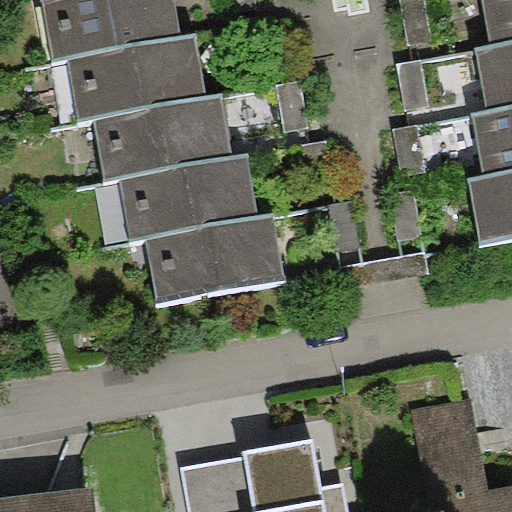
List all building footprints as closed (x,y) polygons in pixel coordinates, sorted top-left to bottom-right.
[(174,0),(43,0),(40,1),(52,67),(69,64),(183,43),(174,0)] [(256,0),(232,0),(235,14),(258,9),(256,0)] [(424,0),(404,0),(400,1),(410,46),(433,42),(424,0)] [(511,0),(481,0),(491,50),(511,46),(511,0)] [(274,23),(251,28),(260,73),(283,69),(274,23)] [(69,64),(80,124),(92,122),(209,100),(197,40),(183,43),(69,64)] [(476,53),(487,117),(511,113),(511,46),(491,50),(476,53)] [(419,61),(396,66),(406,111),(429,107),(419,61)] [(300,83),(277,87),(286,133),(309,128),(300,83)] [(119,183),(235,162),(223,98),(209,100),(92,122),(104,186),(119,183)] [(473,120),(484,181),(511,176),(511,113),(487,117),(473,120)] [(417,128),(393,131),(401,177),(424,174),(417,128)] [(326,143),(303,148),(312,194),(335,189),(326,143)] [(145,241),(258,222),(248,161),(235,162),(119,183),(129,244),(145,241)] [(511,240),(511,176),(484,181),(469,184),(479,246),(511,240)] [(413,191),(390,196),(399,242),(422,237),(413,191)] [(351,201),(328,206),(338,252),(361,247),(351,201)] [(258,222),(145,241),(157,309),(286,284),(275,220),(258,222)] [(511,511),(511,490),(489,495),(474,400),(392,413),(407,511),(511,511)] [(313,443),(244,455),(245,460),(253,511),(347,511),(343,487),(321,491),(313,443)] [(253,511),(245,460),(181,471),(188,511),(253,511)] [(94,511),(91,493),(0,502),(0,511),(94,511)]
